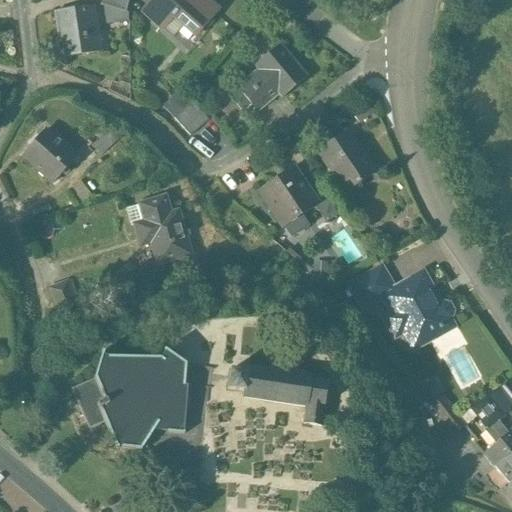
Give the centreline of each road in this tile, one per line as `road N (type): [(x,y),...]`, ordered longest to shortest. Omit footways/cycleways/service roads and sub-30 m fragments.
road 1 (residential): [(32,61),(150,113),(199,160),(220,168),(374,55)]
road 2 (tertiary): [(511,312),(457,234),(412,139),(409,57)]
road 3 (residential): [(0,201),(45,314),(29,412)]
